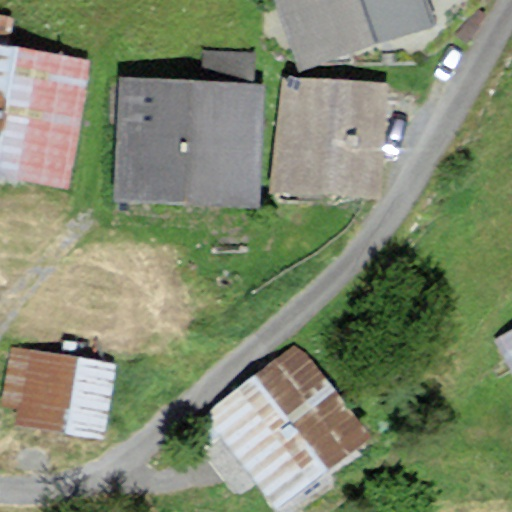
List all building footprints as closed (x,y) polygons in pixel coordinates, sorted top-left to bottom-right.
[(284,0),(309,67),(427,24),(417,0),(284,0)] [(0,52),(0,175),(57,185),(77,66),(0,52)] [(126,89),(122,201),(252,207),(256,94),(126,89)] [(382,95),(288,89),(282,189),(376,195),(382,95)] [(111,374),(19,354),(5,417),(97,437),(111,374)] [(292,356),(212,420),(284,510),(364,446),(292,356)]
